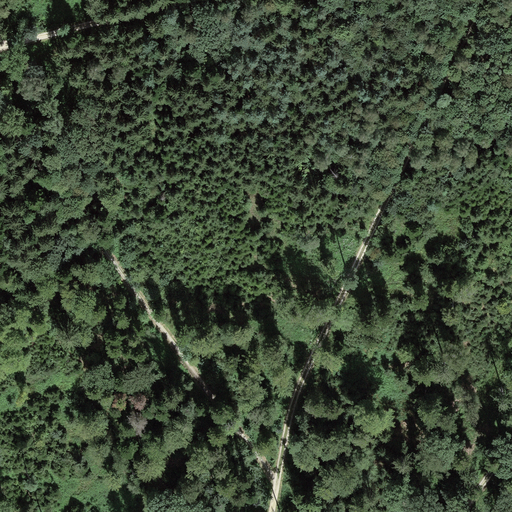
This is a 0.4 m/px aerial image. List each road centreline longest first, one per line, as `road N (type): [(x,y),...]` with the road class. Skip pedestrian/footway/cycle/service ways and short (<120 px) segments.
road 1 (track): [(479,0),(317,345),(277,481)]
road 2 (track): [(0,107),(277,481)]
road 3 (track): [(190,0),(0,45)]
